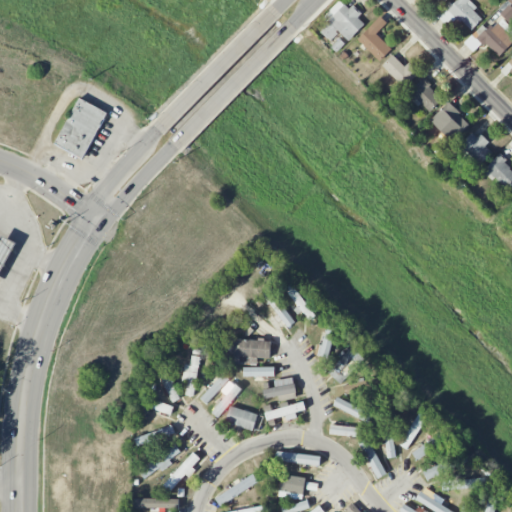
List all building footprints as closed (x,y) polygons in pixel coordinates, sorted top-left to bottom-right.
[(471,31),(482,19),(474,11),(477,7),(469,0),(457,0),(448,9),(471,31)] [(348,41),(364,24),(357,17),(361,13),(352,5),(349,9),(340,1),(324,17),(330,22),(321,32),(330,41),(338,31),(348,41)] [(509,23),(511,20),(511,6),(510,4),(500,14),(509,23)] [(357,40),(380,61),(391,49),(376,34),(387,23),(380,16),(357,40)] [(511,43),(511,28),(501,17),(486,32),(482,29),(475,35),(474,34),(465,43),(473,52),(483,42),(499,57),(511,43)] [(405,67),(393,55),(382,66),(404,87),(418,71),(409,62),(405,67)] [(419,102),(430,112),(443,98),(421,79),(407,95),(416,104),(419,102)] [(55,146),(85,161),(108,111),(77,97),(55,146)] [(452,142),(470,123),(448,103),(430,121),(452,142)] [(493,153),(485,146),(488,143),(474,131),(460,146),(481,165),(493,153)] [(511,185),(511,168),(498,156),(485,169),(508,190),(511,185)] [(0,240),(0,273),(18,243),(3,235),(0,240)] [(283,284),(300,312),(307,308),(290,280),(283,284)] [(288,328),(296,321),(269,288),(261,294),(288,328)] [(336,326),(328,324),(321,352),(329,354),(336,326)] [(256,358),(270,359),(271,340),(225,339),(224,356),(256,357),(256,358)] [(342,359),(328,373),(341,385),(365,359),(352,346),(341,358),(342,359)] [(198,356),(191,356),(191,365),(184,364),(183,381),(187,381),(186,395),(195,396),(198,356)] [(275,376),(274,367),(243,368),(244,377),(275,376)] [(159,371),(170,403),(178,400),(168,368),(159,371)] [(229,380),(223,374),(200,399),(207,404),(229,380)] [(274,380),(275,388),(263,389),(264,398),(278,397),(279,401),(297,398),(294,378),(274,380)] [(212,413),(218,418),(241,390),(230,381),(222,391),(227,395),(212,413)] [(174,405),(143,397),(141,406),(171,414),(174,405)] [(374,414),(336,398),(333,407),(371,422),(374,414)] [(296,413),(306,410),(304,402),(289,405),(264,411),(267,420),(286,416),(287,421),(297,418),(296,413)] [(258,432),(263,416),(230,406),(225,421),(239,425),(239,426),(258,432)] [(409,450),(428,414),(420,410),(410,430),(404,426),(400,434),(404,436),(399,445),(409,450)] [(396,457),(390,418),(381,420),(388,459),(396,457)] [(152,432),(155,441),(175,435),(172,426),(152,432)] [(363,437),(363,427),(330,426),(330,435),(363,437)] [(411,452),(416,460),(448,443),(443,434),(411,452)] [(386,474),(368,438),(359,442),(376,479),(386,474)] [(182,454),(174,443),(137,469),(145,480),(182,454)] [(275,461),(320,466),(321,456),(276,452),(275,461)] [(162,486),(169,492),(185,475),(188,478),(196,470),(193,467),(200,459),(193,453),(162,486)] [(423,472),(427,481),(457,467),(453,458),(423,472)] [(215,498),(220,506),(259,483),(253,474),(215,498)] [(281,498),(304,499),(305,477),(282,475),(281,498)] [(442,479),(442,489),(486,489),(486,479),(442,479)] [(416,502),(435,511),(453,511),(441,505),(445,499),(423,488),(416,502)] [(179,499),(134,498),(133,508),(179,508),(179,499)]
